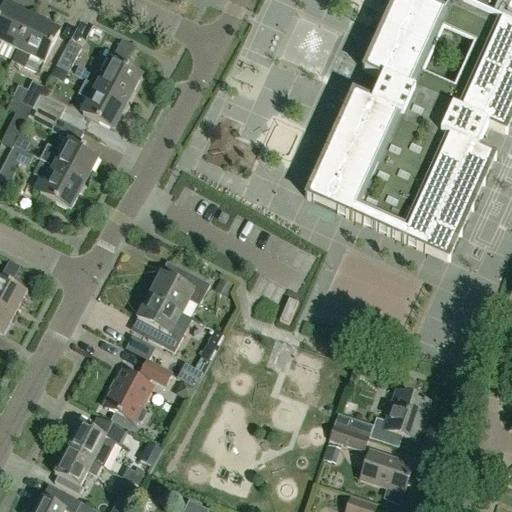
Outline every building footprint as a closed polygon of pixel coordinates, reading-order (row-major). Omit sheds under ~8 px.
[(327,148),(330,149),(318,173),(316,172),(316,174),(318,175),(307,199),(305,198),(304,199),(307,200),(306,201),(446,264),(447,263),(449,264),(450,263),(447,262),(458,238),(460,239),(461,238),(459,237),(470,212),(472,213),(473,212),(470,211),(481,187),(484,188),(484,187),(482,185),(492,161),(495,162),(495,161),(493,160),(493,159),(477,152),(487,129),(504,136),(504,135),(507,136),(507,135),(505,134),(511,118),(511,0),(396,0),(388,20),(385,19),(385,20),(387,21),(376,46),(374,45),(373,46),(376,47),(365,71),(362,70),(362,71),(364,72),(364,73),(382,82),(372,104),(354,96),(353,97),(351,96),(350,97),(352,98),(342,122),(339,121),(339,123),(341,124),(330,148),(328,147),(327,148)] [(0,46),(15,53),(31,22),(4,9),(0,16),(0,46)] [(31,22),(15,53),(16,54),(10,65),(24,71),(29,60),(43,67),(58,35),(31,22)] [(68,75),(81,51),(69,44),(55,69),(68,75)] [(96,90),(126,107),(140,80),(110,64),(96,90)] [(18,89),(12,100),(33,110),(40,97),(44,90),(32,84),(27,93),(18,89)] [(126,107),(96,90),(81,117),(112,133),(126,107)] [(40,97),(33,110),(59,123),(66,110),(40,97)] [(33,110),(12,100),(6,112),(15,116),(0,145),(0,146),(11,152),(27,121),(33,110)] [(33,110),(27,121),(53,134),(59,123),(33,110)] [(53,170),(84,186),(97,160),(67,144),(53,170)] [(13,149),(0,174),(0,183),(8,188),(19,167),(26,171),(32,160),(13,149)] [(84,186),(53,170),(53,171),(39,164),(32,177),(46,184),(39,198),(69,214),(84,186)] [(211,209),(222,212),(226,198),(215,195),(211,209)] [(218,222),(224,226),(227,220),(221,216),(218,222)] [(148,298),(181,315),(188,302),(198,307),(209,287),(182,273),(177,284),(160,275),(148,298)] [(0,309),(15,318),(26,296),(0,281),(0,309)] [(228,296),(232,287),(220,281),(215,290),(228,296)] [(181,315),(148,298),(136,321),(153,330),(147,341),(174,355),(184,334),(175,329),(181,315)] [(297,305),(288,301),(279,323),(288,327),(297,305)] [(15,318),(0,309),(0,337),(4,339),(15,318)] [(213,332),(201,359),(210,364),(223,337),(213,332)] [(131,342),(125,352),(148,364),(153,353),(131,342)] [(205,373),(181,361),(171,380),(195,392),(205,373)] [(165,388),(171,377),(146,364),(140,375),(137,382),(123,374),(104,410),(132,425),(133,423),(137,425),(141,424),(145,416),(144,412),(140,410),(151,389),(147,388),(151,381),(165,388)] [(417,444),(430,405),(396,394),(386,423),(376,421),(369,441),(398,451),(402,439),(417,444)] [(351,435),(354,424),(337,418),(333,429),(351,435)] [(80,427),(67,452),(92,465),(105,440),(119,448),(126,436),(97,421),(91,432),(80,427)] [(328,445),(363,457),(368,441),(351,435),(333,429),(328,445)] [(152,471),(162,453),(148,445),(138,464),(152,471)] [(92,465),(67,452),(54,477),(79,490),(92,465)] [(403,497),(407,487),(410,487),(412,486),(416,477),(414,474),(412,473),(413,469),(370,454),(360,483),(388,492),(385,502),(398,506),(401,496),(403,497)] [(116,492),(133,501),(139,490),(122,481),(116,492)] [(60,511),(41,502),(35,511),(60,511)] [(348,511),(374,511),(375,511),(351,503),(348,511)]
